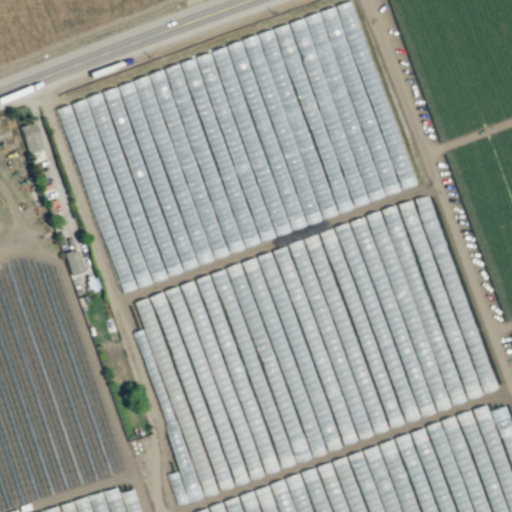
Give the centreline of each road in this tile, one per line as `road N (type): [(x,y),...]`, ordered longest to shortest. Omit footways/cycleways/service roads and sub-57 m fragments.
road 1 (track): [(174,511),(509,388)]
road 2 (track): [(41,81),(155,416)]
road 3 (track): [(115,301),(441,183)]
road 4 (primary): [(0,97),(266,0)]
road 5 (track): [(378,0),(468,261)]
road 6 (track): [(511,396),(468,261)]
